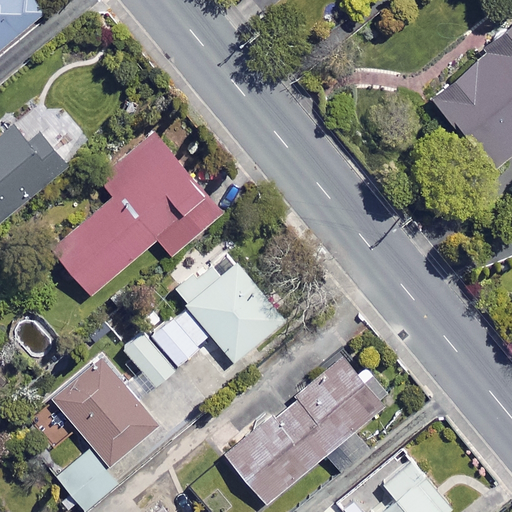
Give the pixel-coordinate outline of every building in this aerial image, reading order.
[(0,0),(0,42),(40,8),(33,0),(0,0)] [(511,16),(429,87),(492,162),(511,144),(511,16)] [(0,209),(34,182),(44,194),(65,177),(55,165),(73,151),(33,102),(0,128),(0,209)] [(221,205),(153,125),(98,172),(112,188),(50,241),(90,287),(155,232),(170,249),(221,205)] [(281,315),(224,242),(174,281),(230,354),(281,315)] [(206,334),(182,303),(151,327),(175,358),(206,334)] [(57,339),(28,311),(5,334),(35,362),(57,339)] [(171,364),(141,325),(122,340),(152,379),(171,364)] [(155,419),(98,351),(50,391),(108,459),(155,419)] [(380,400),(340,351),(223,448),(264,497),(323,448),(338,466),(367,443),(351,424),(380,400)] [(116,477),(87,444),(53,474),(82,507),(116,477)] [(436,511),(448,503),(407,454),(381,476),(394,491),(368,511),(364,511),(353,498),(336,511),(436,511)] [(168,511),(160,502),(147,511),(168,511)]
